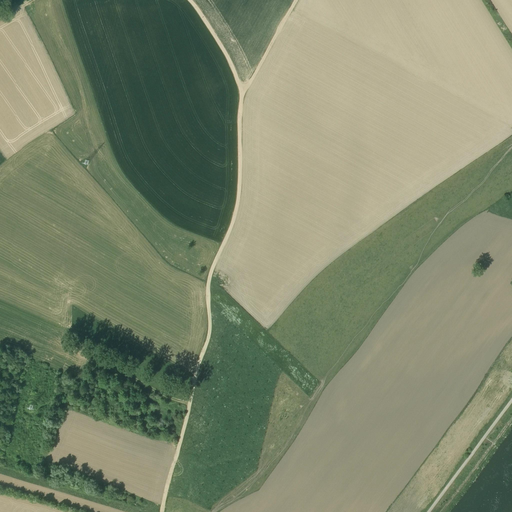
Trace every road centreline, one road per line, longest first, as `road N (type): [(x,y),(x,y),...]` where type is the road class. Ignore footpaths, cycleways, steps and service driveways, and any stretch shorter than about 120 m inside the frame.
road 1 (track): [(161,511),(208,338),(213,261),(240,182),(241,93),(218,39),(189,0)]
road 2 (unclassified): [(428,511),(511,399)]
